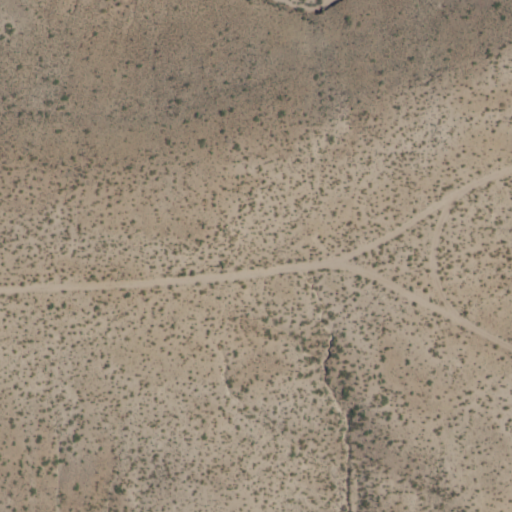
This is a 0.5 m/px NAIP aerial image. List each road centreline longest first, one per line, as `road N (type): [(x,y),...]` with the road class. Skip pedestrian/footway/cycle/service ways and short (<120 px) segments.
road 1 (track): [(429,272),(363,263),(0,290)]
road 2 (track): [(511,347),(434,313),(429,272),(437,205),(511,168)]
